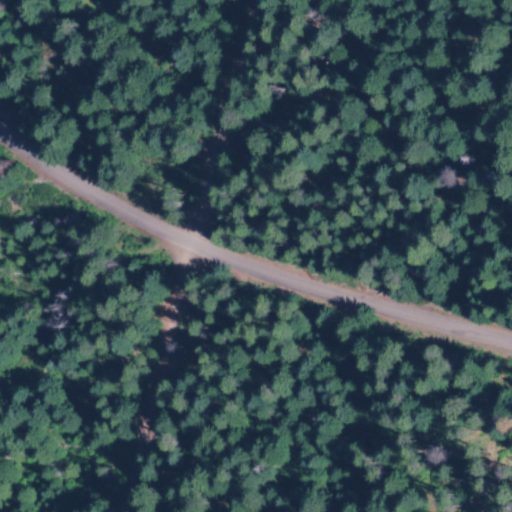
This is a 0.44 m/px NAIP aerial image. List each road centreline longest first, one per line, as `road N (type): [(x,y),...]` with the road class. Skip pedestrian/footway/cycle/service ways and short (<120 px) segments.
road 1 (residential): [(511,338),(275,272),(178,236),(72,184),(0,130)]
road 2 (track): [(120,511),(255,0)]
